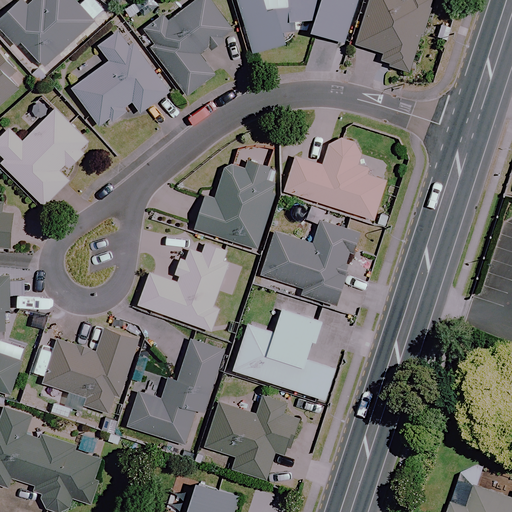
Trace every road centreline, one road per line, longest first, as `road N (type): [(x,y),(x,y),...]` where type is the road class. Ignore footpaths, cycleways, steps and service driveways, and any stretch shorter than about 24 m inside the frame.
road 1 (secondary): [(467,134),(346,511)]
road 2 (residential): [(139,186),(232,114),(280,96),(353,98),(467,134)]
road 3 (residential): [(139,186),(63,239),(53,259),(59,295),(77,301),(103,300),(125,278)]
road 4 (secondary): [(511,0),(467,134)]
